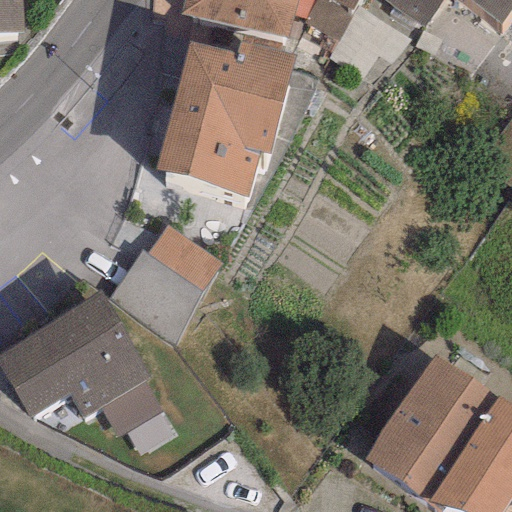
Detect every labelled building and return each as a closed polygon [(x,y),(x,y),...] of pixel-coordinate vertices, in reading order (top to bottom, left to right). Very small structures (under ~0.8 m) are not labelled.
[(0,0),(0,35),(22,34),(19,0),(0,0)] [(295,0),(183,0),(180,14),(241,29),(285,41),(295,0)] [(354,0),(315,0),(303,23),(338,42),(352,14),(348,12),(354,0)] [(511,6),(511,0),(382,0),(422,27),(442,0),(465,0),(499,25),(511,6)] [(296,43),(285,41),(241,29),(235,54),(232,61),(288,76),(296,43)] [(235,54),(186,41),(152,172),(247,196),(258,153),(267,155),(288,76),(232,61),(235,54)] [(511,113),(475,167),(511,192),(511,113)] [(146,255),(199,292),(220,263),(165,227),(146,255)] [(173,347),(199,292),(146,255),(140,251),(105,301),(173,347)] [(149,376),(98,293),(0,352),(0,373),(28,419),(66,396),(80,419),(97,408),(115,438),(160,411),(142,381),(149,376)] [(499,511),(511,493),(511,409),(432,356),(361,459),(425,504),(451,511),(499,511)]
